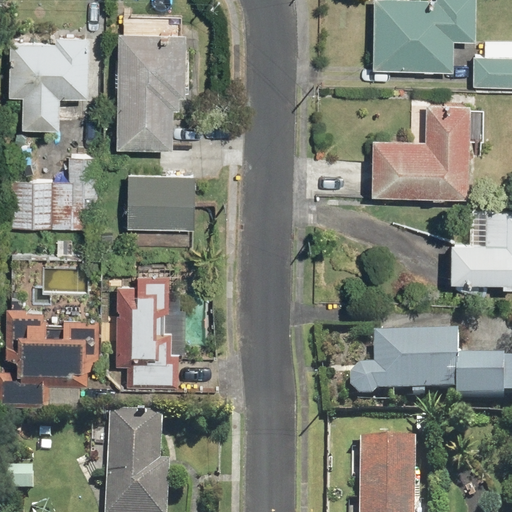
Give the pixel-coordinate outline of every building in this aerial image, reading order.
[(399,0),(374,0),(373,72),(456,73),(456,42),(478,42),(478,0),(437,0),(438,1),(399,0)] [(188,36),(118,37),(119,151),(176,151),(175,110),(182,110),(181,100),(188,100),(188,36)] [(59,45),(15,44),(14,97),(27,98),(27,128),(64,129),(65,99),(93,99),(94,47),(94,40),(59,39),(59,45)] [(485,57),(474,57),(473,88),(511,88),(511,45),(485,45),(485,57)] [(380,133),(379,185),(476,188),(476,135),(477,98),(432,97),(431,134),(380,133)] [(15,182),(14,229),(90,230),(90,198),(99,198),(100,159),(69,159),(69,183),(15,182)] [(195,176),(128,175),(127,230),(194,231),(195,176)] [(458,235),(458,272),(511,272),(511,202),(492,202),(492,235),(458,235)] [(142,255),(114,254),(114,271),(141,272),(142,255)] [(143,279),(123,279),(122,359),(131,359),(131,382),(183,383),(183,348),(175,348),(176,327),(165,324),(166,305),(174,306),(175,268),(144,268),(143,279)] [(49,303),(11,303),(10,350),(27,350),(26,367),(0,366),(0,401),(52,402),(52,378),(95,378),(95,359),(102,359),(102,352),(105,352),(105,312),(70,311),(69,322),(54,322),(53,311),(49,311),(49,303)] [(468,331),(380,332),(380,364),(365,364),(355,374),(355,387),(366,396),(378,396),(383,391),(463,390),(463,398),(511,397),(511,356),(468,357),(468,331)] [(170,414),(115,411),(110,511),(173,511),(177,461),(168,461),(170,414)] [(422,511),(424,439),(368,438),(366,511),(422,511)]
